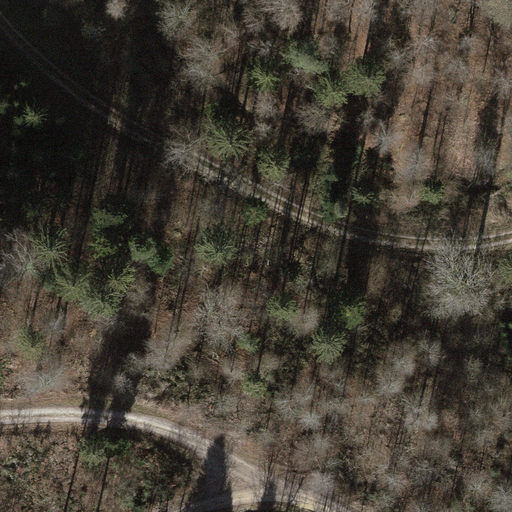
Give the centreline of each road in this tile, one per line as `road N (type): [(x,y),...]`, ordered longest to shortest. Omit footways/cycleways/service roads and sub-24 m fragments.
road 1 (track): [(511,233),(400,237),(279,203),(119,116),(20,44),(0,17)]
road 2 (track): [(0,415),(76,414),(184,445),(338,511)]
